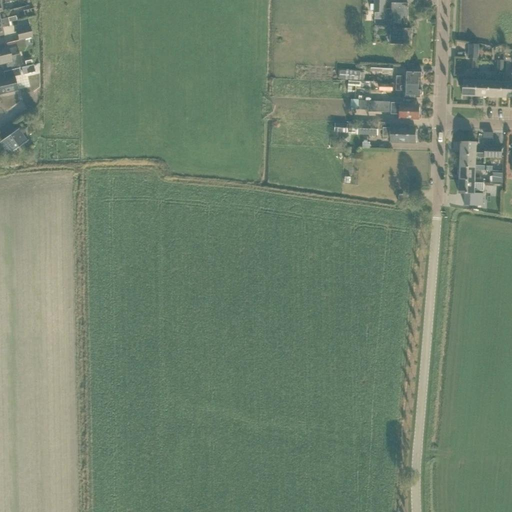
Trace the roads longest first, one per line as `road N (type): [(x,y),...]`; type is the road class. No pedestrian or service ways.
road 1 (tertiary): [(415,511),(441,122)]
road 2 (tertiary): [(441,122),(445,0)]
